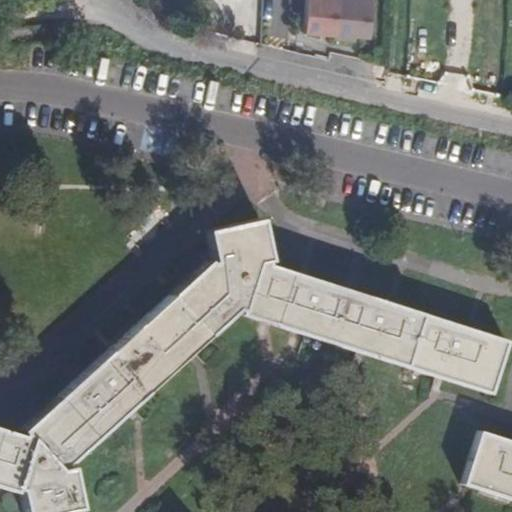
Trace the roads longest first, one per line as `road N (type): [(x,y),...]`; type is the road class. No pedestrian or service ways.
road 1 (residential): [(0,89),(35,89),(277,139),(511,195)]
road 2 (residential): [(101,0),(116,20),(176,51),(511,129)]
